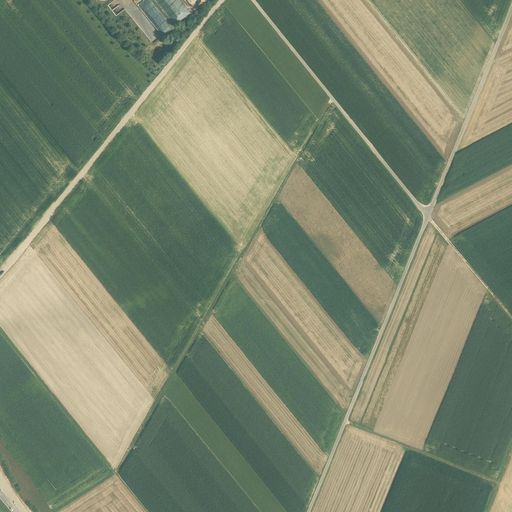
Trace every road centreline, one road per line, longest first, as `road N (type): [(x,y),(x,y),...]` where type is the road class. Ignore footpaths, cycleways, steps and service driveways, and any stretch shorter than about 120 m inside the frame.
road 1 (track): [(331,98),(115,472)]
road 2 (track): [(222,0),(0,280)]
road 3 (track): [(0,274),(220,0)]
road 4 (track): [(308,511),(427,216)]
road 5 (track): [(427,216),(252,0)]
road 6 (track): [(427,216),(511,7)]
road 7 (track): [(0,329),(115,472)]
road 8 (track): [(344,421),(497,482)]
road 9 (track): [(511,317),(427,216)]
